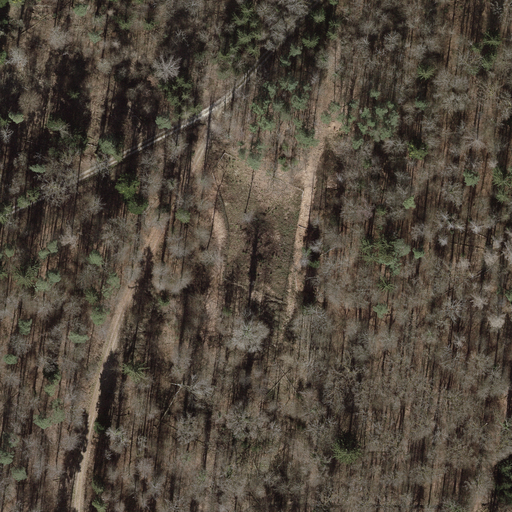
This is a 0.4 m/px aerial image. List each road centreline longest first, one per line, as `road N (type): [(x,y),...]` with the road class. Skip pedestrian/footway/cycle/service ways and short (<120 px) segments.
road 1 (track): [(75,511),(97,380),(220,104)]
road 2 (track): [(0,216),(220,104),(317,0)]
road 3 (track): [(511,383),(470,511)]
